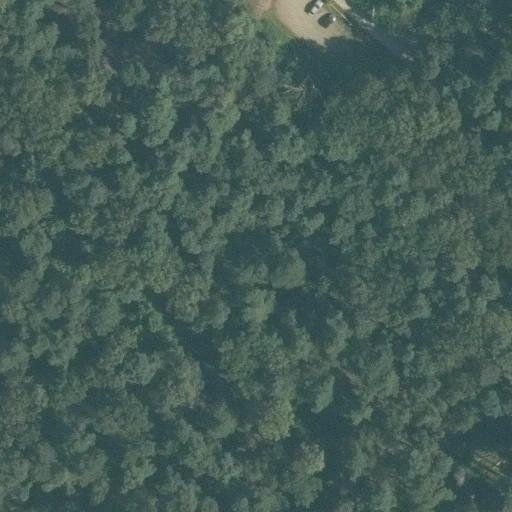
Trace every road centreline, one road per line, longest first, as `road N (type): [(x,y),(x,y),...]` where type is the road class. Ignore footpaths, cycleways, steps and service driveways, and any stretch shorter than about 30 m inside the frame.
road 1 (unclassified): [(342,0),(511,181)]
road 2 (track): [(511,25),(390,46)]
